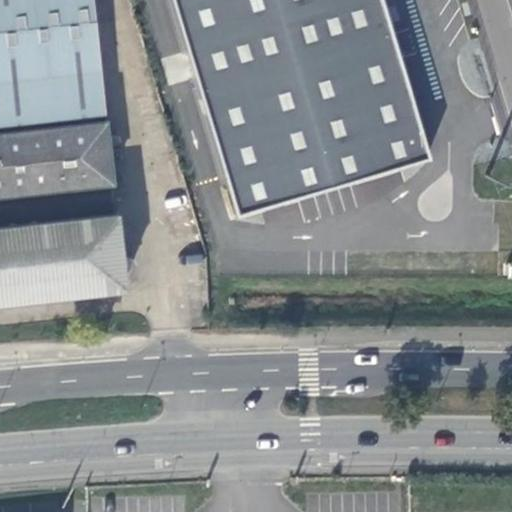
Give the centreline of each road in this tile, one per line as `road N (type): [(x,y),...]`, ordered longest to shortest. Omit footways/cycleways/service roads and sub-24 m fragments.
road 1 (primary): [(511,369),(251,371),(0,389)]
road 2 (primary): [(0,450),(233,434),(511,435)]
